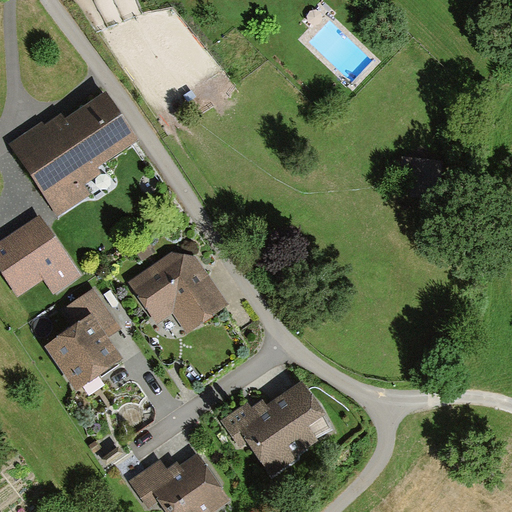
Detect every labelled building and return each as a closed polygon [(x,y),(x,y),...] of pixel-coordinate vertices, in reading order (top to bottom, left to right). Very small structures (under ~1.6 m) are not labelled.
[(100,90),(11,151),(54,213),(84,192),(73,176),(131,137),(100,90)] [(39,221),(0,247),(0,278),(13,298),(43,277),(52,291),(76,275),(39,221)] [(178,253),(126,289),(152,326),(168,315),(182,335),(217,310),(178,253)] [(70,325),(39,347),(70,391),(115,360),(92,326),(104,318),(85,292),(60,310),(70,325)] [(258,392),(219,418),(237,444),(247,437),(272,473),(319,441),(305,420),(321,409),(301,381),(267,405),(258,392)] [(165,455),(126,481),(144,507),(155,500),(163,511),(215,511),(227,505),(195,456),(174,469),(165,455)]
